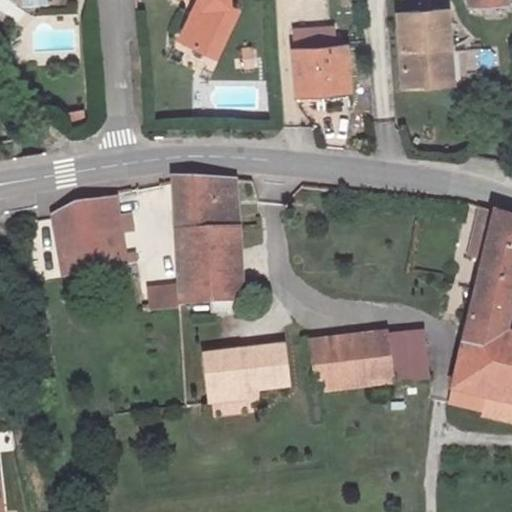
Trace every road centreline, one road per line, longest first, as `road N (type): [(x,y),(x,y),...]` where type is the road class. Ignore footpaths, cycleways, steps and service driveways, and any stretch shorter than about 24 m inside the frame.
road 1 (tertiary): [(511,202),(468,185),(216,154),(123,162)]
road 2 (unknown): [(400,177),(380,0)]
road 3 (residential): [(123,162),(114,0)]
